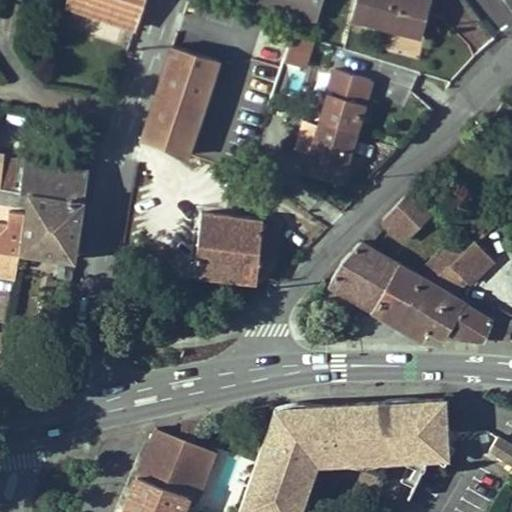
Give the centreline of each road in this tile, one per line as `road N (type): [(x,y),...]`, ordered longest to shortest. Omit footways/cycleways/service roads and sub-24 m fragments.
road 1 (tertiary): [(168,0),(99,245),(87,310),(88,410)]
road 2 (residential): [(249,373),(289,293),(511,59)]
road 3 (secondary): [(511,371),(342,364),(249,373)]
road 4 (unknown): [(131,115),(51,74),(28,53),(16,0)]
road 5 (secondary): [(249,373),(88,410)]
